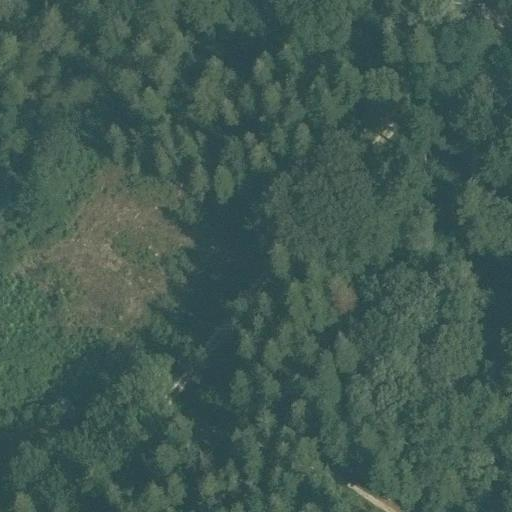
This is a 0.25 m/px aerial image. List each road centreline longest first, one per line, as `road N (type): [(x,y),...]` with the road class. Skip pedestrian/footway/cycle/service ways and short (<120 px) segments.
road 1 (track): [(162,403),(341,198),(487,0)]
road 2 (track): [(162,403),(387,511)]
road 3 (track): [(14,511),(162,403)]
